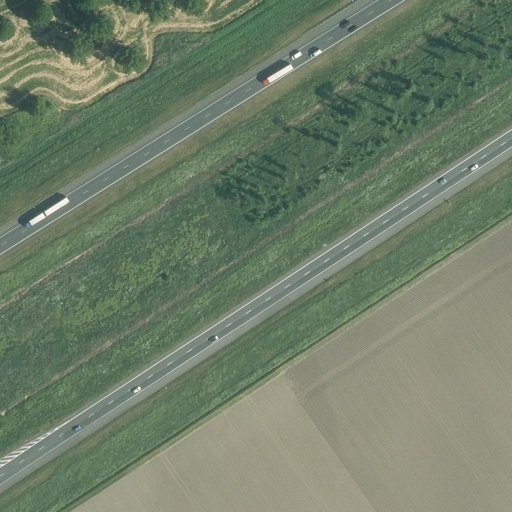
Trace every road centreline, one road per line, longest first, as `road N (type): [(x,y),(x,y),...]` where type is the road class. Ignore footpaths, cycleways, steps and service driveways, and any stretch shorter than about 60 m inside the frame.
road 1 (motorway): [(0,475),(511,137)]
road 2 (motorway): [(374,0),(0,239)]
